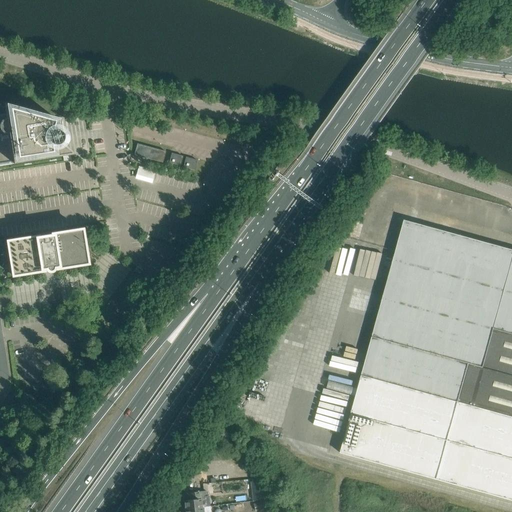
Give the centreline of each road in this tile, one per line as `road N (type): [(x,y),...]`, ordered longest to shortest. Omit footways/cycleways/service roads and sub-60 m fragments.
road 1 (unclassified): [(511,194),(381,146),(149,97),(0,54)]
road 2 (motorway): [(426,0),(213,296)]
road 3 (motorway): [(252,277),(452,0)]
road 4 (motorway): [(85,511),(252,277)]
road 5 (motorway): [(213,296),(162,338),(24,511)]
road 6 (motorway): [(122,511),(220,354),(252,277)]
road 7 (motorway): [(213,296),(60,511)]
road 8 (tertiary): [(511,67),(377,41),(321,19)]
